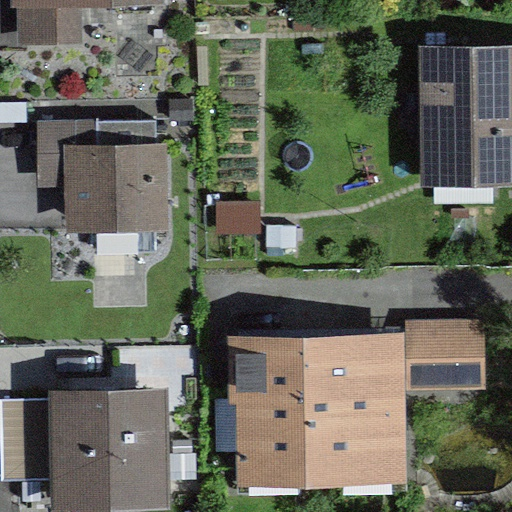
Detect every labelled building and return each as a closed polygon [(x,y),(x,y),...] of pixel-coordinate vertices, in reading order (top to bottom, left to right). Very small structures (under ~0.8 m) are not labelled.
[(157,0),(16,0),(17,40),(81,40),(80,3),(158,2),(157,0)] [(431,183),(511,182),(511,42),(430,44),(431,183)] [(101,123),(37,124),(38,187),(70,186),(71,241),(178,239),(176,142),(101,143),(101,123)] [(409,322),(409,329),(410,361),(488,359),(487,320),(409,322)] [(413,475),(410,361),(409,329),(328,331),(333,478),(413,475)] [(252,480),(333,478),(328,331),(239,334),(241,399),(249,399),(252,480)] [(53,407),(0,406),(0,420),(3,494),(64,493),(66,511),(188,511),(181,386),(51,393),(53,407)]
